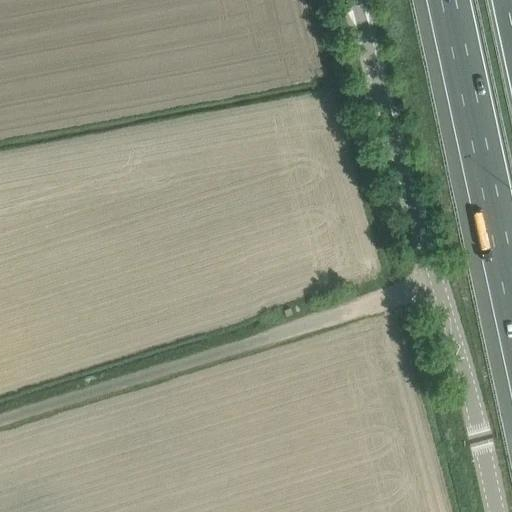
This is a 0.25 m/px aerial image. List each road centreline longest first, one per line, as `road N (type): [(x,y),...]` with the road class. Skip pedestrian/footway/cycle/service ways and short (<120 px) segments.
road 1 (tertiary): [(496,511),(470,392),(356,0)]
road 2 (motorway): [(449,0),(511,292)]
